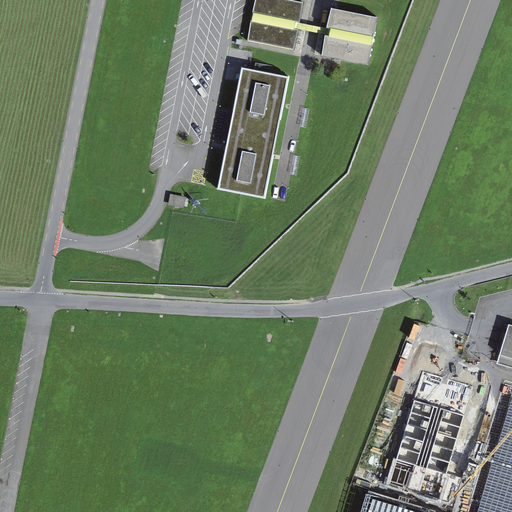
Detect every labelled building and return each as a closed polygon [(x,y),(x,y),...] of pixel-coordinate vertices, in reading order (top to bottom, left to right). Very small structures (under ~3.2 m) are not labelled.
[(302,4),(283,0),(255,0),(247,41),(293,50),(302,4)] [(376,24),(330,15),(321,60),(367,69),(376,24)] [(250,66),(242,65),(229,133),(226,149),(218,188),(241,191),(265,197),(290,76),(250,66)] [(214,224),(172,217),(168,236),(165,254),(159,291),(201,295),(214,224)] [(511,325),(509,324),(497,364),(511,368),(511,325)]
